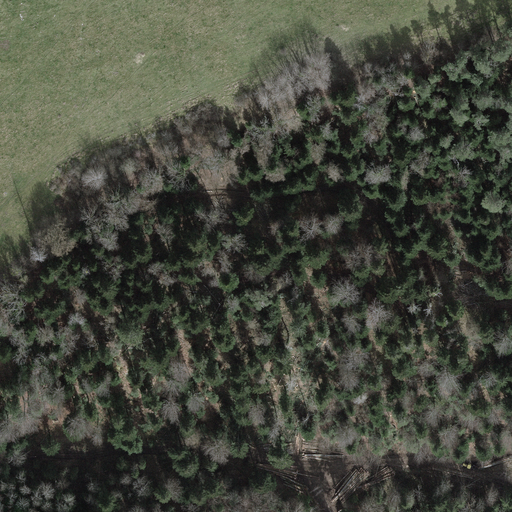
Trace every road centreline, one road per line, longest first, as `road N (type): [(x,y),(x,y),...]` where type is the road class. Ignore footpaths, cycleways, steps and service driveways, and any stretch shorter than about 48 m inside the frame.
road 1 (track): [(0,460),(230,454),(313,470)]
road 2 (track): [(334,511),(311,477),(317,465),(334,462),(462,469),(511,481)]
